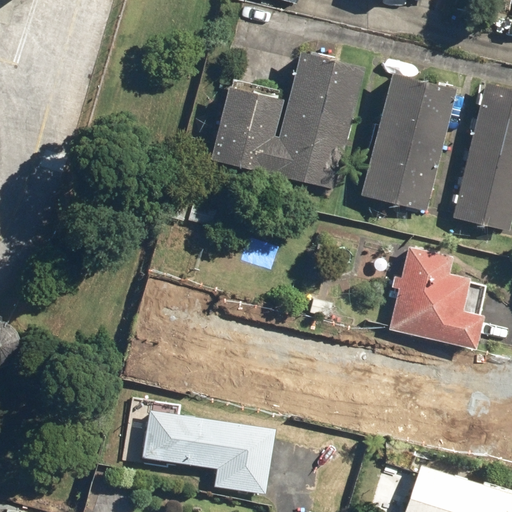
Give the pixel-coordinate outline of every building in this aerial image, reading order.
[(334,188),(364,65),(298,49),(277,136),(272,135),(281,97),(225,84),(207,157),(334,188)] [(424,211),(455,87),(390,71),(359,194),(424,211)] [(507,230),(511,209),(511,87),(485,81),(451,216),(507,230)] [(473,348),(481,314),(461,309),(469,275),(447,270),(451,253),(408,243),(388,328),(473,348)] [(407,356),(315,334),(311,356),(291,352),(279,409),(286,411),(285,415),(392,436),(407,356)] [(266,493),(275,426),(149,409),(142,458),(214,467),(212,486),(266,493)] [(511,511),(511,490),(418,462),(402,511),(511,511)]
